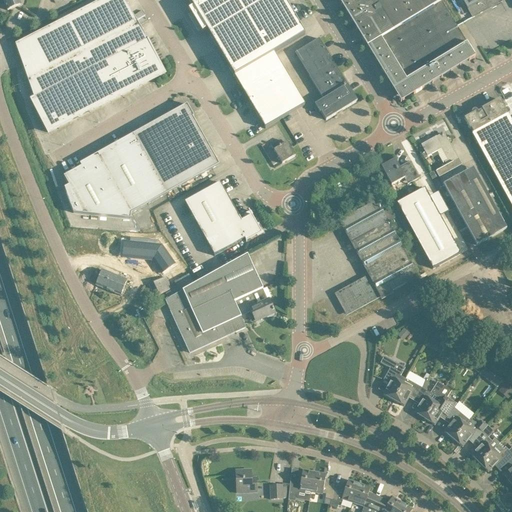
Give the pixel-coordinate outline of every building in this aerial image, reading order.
[(3,0),(7,10),(21,4),(19,0),(3,0)] [(148,41),(123,0),(102,0),(16,45),(34,98),(31,100),(48,133),(164,73),(148,41)] [(283,0),(188,0),(193,8),(189,11),(202,33),(207,31),(265,129),(304,106),(274,54),(305,35),(283,0)] [(439,0),(338,0),(346,12),(347,15),(351,20),(352,23),(356,30),(361,38),(363,41),(364,43),(367,41),(369,45),(367,46),(397,96),(401,102),(414,95),(424,88),(475,57),(474,54),(469,46),(456,26),(440,1),(439,0)] [(462,0),(472,18),(502,2),(501,0),(462,0)] [(357,101),(352,93),(319,39),(295,53),(323,100),(316,104),(326,121),(357,101)] [(283,49),(286,55),(293,52),(290,46),(283,49)] [(511,122),(508,115),(500,99),(481,109),(483,112),(479,114),(477,112),(477,111),(476,110),(474,110),(473,110),(472,111),(472,112),(472,113),(472,114),(464,119),(511,206),(511,122)] [(73,213),(130,219),(131,214),(219,165),(193,117),(194,117),(187,104),(169,115),(170,117),(135,137),(133,134),(115,144),(117,147),(99,157),(98,154),(80,164),(81,167),(64,177),(69,186),(64,188),(73,213)] [(462,164),(460,162),(448,141),(447,141),(443,134),(437,138),(436,136),(421,145),(425,152),(421,154),(424,160),(428,158),(427,156),(441,149),(448,160),(444,162),(446,165),(436,171),(439,177),(462,164)] [(296,156),(287,142),(284,137),(277,141),(271,145),(282,164),(296,156)] [(381,167),(386,175),(391,185),(404,178),(408,184),(419,178),(411,163),(400,168),(395,159),(381,167)] [(464,173),(443,185),(446,189),(472,237),(477,245),(506,229),(502,220),(473,169),(464,173)] [(246,242),(262,233),(249,210),(248,211),(249,212),(239,217),(220,182),(184,202),(214,256),(245,239),(246,241),(246,242)] [(425,188),(397,204),(433,269),(460,254),(440,217),(430,198),(425,188)] [(389,222),(395,219),(384,197),(340,221),(369,275),(337,293),(349,315),(419,277),(389,222)] [(124,242),(123,258),(152,261),(162,273),(175,264),(161,245),(130,242),(124,242)] [(247,255),(184,290),(195,310),(230,294),(234,302),(261,290),(263,289),(247,255)] [(95,285),(121,296),(127,280),(102,270),(95,285)] [(155,297),(171,289),(166,277),(149,285),(155,297)] [(172,290),(166,294),(168,299),(180,293),(176,286),(172,288),(172,290)] [(168,299),(165,301),(190,353),(245,328),(240,316),(251,311),(255,320),(265,315),(266,318),(274,314),(273,312),(274,311),(273,309),(272,309),(268,300),(266,301),(261,290),(234,302),(230,294),(195,310),(184,290),(180,293),(168,299)] [(404,328),(399,333),(405,339),(410,334),(404,328)] [(439,347),(442,340),(431,334),(427,343),(434,346),(435,345),(439,347)] [(451,347),(441,364),(453,371),(463,355),(451,347)] [(383,395),(394,401),(406,379),(400,376),(405,368),(394,361),(383,381),(389,384),(383,395)] [(480,364),(474,371),(479,374),(485,367),(480,364)] [(483,378),(489,370),(485,367),(479,374),(483,378)] [(406,379),(394,401),(404,406),(410,396),(416,399),(422,388),(421,388),(418,386),(411,382),(406,379)] [(419,405),(414,413),(425,419),(439,397),(445,387),(439,383),(431,394),(425,390),(422,388),(416,399),(421,402),(419,405)] [(508,399),(511,393),(511,388),(506,383),(499,391),(508,399)] [(439,397),(425,419),(435,426),(440,418),(441,415),(447,419),(454,409),(457,405),(457,404),(456,404),(447,398),(451,391),(445,387),(439,397)] [(469,421),(464,417),(454,409),(447,419),(452,422),(450,425),(444,432),(453,440),(466,425),(466,424),(469,421)] [(470,438),(475,442),(484,433),(482,432),(487,426),(481,420),(477,424),(470,419),(469,421),(466,424),(466,425),(453,440),(462,447),(470,438)] [(499,445),(500,443),(495,439),(492,441),(484,433),(475,442),(480,447),(471,455),(480,464),(493,450),(495,448),(498,444),(499,445)] [(495,448),(493,450),(480,464),(488,472),(497,464),(501,469),(509,462),(511,458),(511,454),(505,447),(505,448),(500,443),(499,445),(498,444),(495,448)] [(290,487),(289,494),(288,501),(295,501),(296,493),(303,494),(304,493),(305,492),(311,493),(314,472),(303,470),(301,478),(297,478),(297,481),(290,480),(290,487)] [(236,493),(244,493),(257,492),(257,482),(252,483),(251,471),(236,471),(236,489),(236,493)] [(323,495),(323,494),(323,493),(326,494),(325,498),(331,500),(332,501),(335,488),(328,486),(329,483),(325,482),(326,474),(314,472),(311,493),(323,495)] [(332,501),(331,500),(330,506),(337,508),(339,502),(341,503),(342,500),(353,503),(359,484),(348,480),(345,488),(342,487),(341,490),(335,488),(332,501)] [(359,484),(353,503),(364,507),(361,511),(372,511),(377,502),(371,500),(372,497),(368,495),(371,488),(359,484)] [(282,485),(270,486),(271,500),(283,499),(282,487),(282,485)] [(383,505),(377,502),(372,511),(397,511),(403,504),(392,497),(388,504),(385,502),(383,505)]
